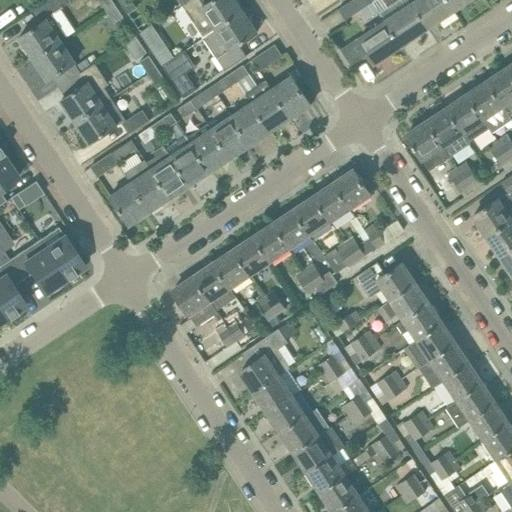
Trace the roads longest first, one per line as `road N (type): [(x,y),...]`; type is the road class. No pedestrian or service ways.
road 1 (residential): [(125,277),(361,120)]
road 2 (residential): [(277,511),(125,277)]
road 3 (residential): [(511,351),(361,120)]
road 4 (residential): [(125,277),(0,86)]
road 5 (residential): [(361,120),(511,21)]
road 6 (residential): [(0,362),(125,277)]
road 7 (residential): [(361,120),(284,0)]
